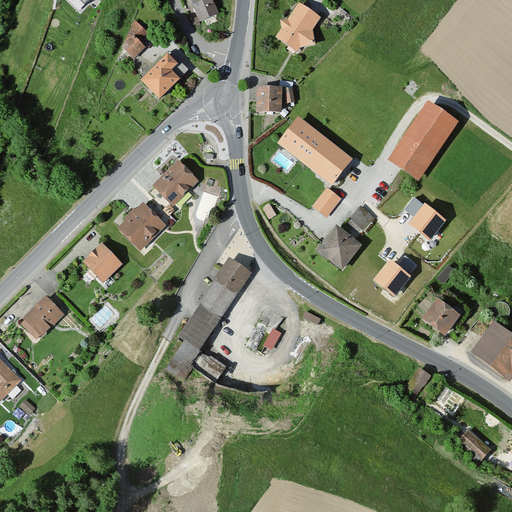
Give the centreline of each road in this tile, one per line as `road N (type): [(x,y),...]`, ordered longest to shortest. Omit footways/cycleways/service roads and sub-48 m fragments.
road 1 (secondary): [(511,408),(288,279),(244,211),(229,116)]
road 2 (track): [(244,211),(208,252),(137,398),(122,438),(116,511)]
road 3 (secondary): [(0,289),(179,121),(208,108)]
